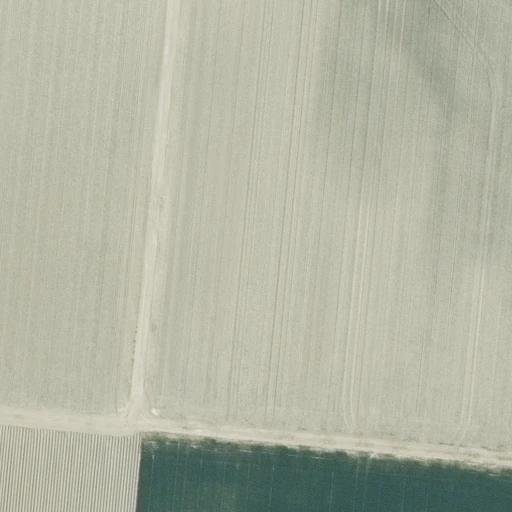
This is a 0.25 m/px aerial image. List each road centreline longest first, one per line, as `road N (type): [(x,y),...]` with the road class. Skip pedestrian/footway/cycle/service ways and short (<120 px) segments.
road 1 (track): [(138,427),(177,0)]
road 2 (track): [(511,460),(138,427)]
road 3 (track): [(138,427),(0,415)]
